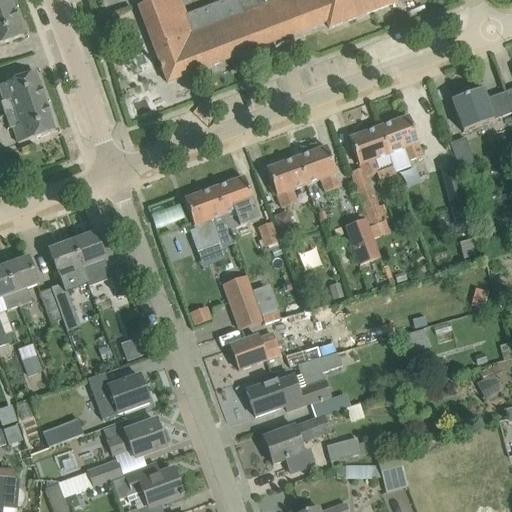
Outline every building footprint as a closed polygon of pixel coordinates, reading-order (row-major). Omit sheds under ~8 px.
[(0,0),(0,12),(13,8),(10,0),(0,0)] [(180,0),(158,0),(138,8),(167,84),(326,23),(329,29),(398,3),(396,0),(227,0),(187,15),(180,0)] [(13,8),(0,12),(0,45),(23,37),(13,8)] [(1,103),(6,117),(45,103),(36,74),(0,86),(0,90),(4,102),(1,103)] [(511,115),(511,114),(504,94),(485,101),(482,91),(452,102),(463,134),(511,115)] [(45,103),(6,117),(10,130),(13,129),(18,145),(55,132),(45,103)] [(408,118),(379,129),(383,139),(389,157),(394,168),(396,174),(409,169),(407,163),(422,158),(417,146),(418,145),(408,118)] [(379,129),(349,140),(352,150),(356,159),(359,169),(361,168),(365,179),(379,174),(393,169),(394,168),(389,157),(383,139),(379,129)] [(468,139),(450,145),(457,170),(475,164),(468,139)] [(326,149),(297,160),(307,186),(321,181),(326,194),(340,189),(335,176),(336,176),(326,149)] [(307,186),(297,160),(266,171),(276,198),(278,198),(283,210),(298,205),(293,192),(307,186)] [(244,179),(214,190),(224,217),(229,231),(259,220),(244,179)] [(214,190),(184,201),(194,231),(190,233),(197,254),(220,246),(212,222),(224,217),(214,190)] [(375,190),(359,196),(371,228),(380,225),(385,223),(390,221),(385,206),(383,206),(381,207),(375,190)] [(461,196),(447,199),(456,233),(470,229),(461,196)] [(287,213),(274,218),(281,237),(295,232),(287,213)] [(380,260),(366,221),(345,229),(359,268),(380,260)] [(258,229),(266,249),(281,244),(273,223),(258,229)] [(95,235),(72,243),(87,286),(88,289),(110,280),(107,269),(108,269),(95,235)] [(471,242),(459,245),(463,260),(475,257),(471,242)] [(72,243),(49,252),(58,279),(60,278),(63,285),(50,290),(58,310),(70,306),(65,294),(87,286),(72,243)] [(279,249),(271,252),(274,259),(282,255),(279,249)] [(4,268),(14,295),(19,308),(33,303),(28,290),(37,286),(28,259),(4,268)] [(110,280),(117,300),(129,295),(118,265),(107,269),(110,280)] [(8,312),(19,308),(14,295),(4,268),(0,269),(0,300),(3,299),(8,312)] [(246,279),(223,287),(240,332),(262,324),(246,279)] [(344,299),(340,285),(329,288),(333,302),(344,299)] [(51,324),(61,320),(50,290),(39,294),(51,324)] [(487,294),(475,291),(471,308),(483,311),(487,294)] [(207,309),(189,315),(194,328),(212,321),(207,309)] [(335,313),(332,313),(336,326),(338,325),(345,323),(341,310),(335,313)] [(307,313),(282,321),(288,341),(323,330),(317,311),(307,313)] [(0,347),(6,346),(9,345),(0,320),(0,347)] [(263,354),(277,349),(272,336),(259,341),(257,338),(230,349),(238,372),(266,362),(263,354)] [(129,360),(142,356),(137,340),(124,344),(129,360)] [(334,342),(317,348),(320,360),(338,355),(334,342)] [(0,357),(9,354),(6,346),(0,347),(0,357)] [(111,357),(108,348),(98,351),(102,361),(111,357)] [(299,367),(320,361),(316,349),(285,358),(289,370),(299,367)] [(477,366),(487,364),(484,355),(475,358),(477,366)] [(342,369),(338,356),(320,361),(299,367),(302,377),(303,381),(322,375),(342,369)] [(22,362),(28,378),(43,373),(37,357),(22,362)] [(104,375),(88,381),(102,422),(149,405),(139,377),(109,389),(104,375)] [(503,393),(494,376),(480,384),(489,401),(503,393)] [(246,393),(255,419),(286,408),(287,412),(310,404),(312,403),(303,381),(302,377),(277,386),(276,382),(246,393)] [(12,407),(0,410),(0,422),(2,428),(17,422),(12,407)] [(263,439),(273,466),(286,462),(291,476),(314,467),(309,452),(303,454),(300,444),(330,433),(325,419),(325,418),(317,421),(294,429),(294,428),(263,439)] [(125,436),(107,443),(113,458),(131,451),(134,460),(165,449),(164,446),(170,443),(166,432),(159,433),(155,422),(124,433),(125,436)] [(18,427),(5,430),(8,444),(22,440),(18,427)] [(57,431),(43,436),(49,450),(62,445),(57,431)] [(328,448),(332,465),(387,451),(384,440),(360,445),(359,439),(328,448)] [(377,459),(383,481),(404,475),(399,453),(377,459)] [(88,474),(94,489),(122,479),(116,464),(88,474)] [(156,466),(125,478),(130,493),(125,495),(129,505),(144,499),(148,510),(183,497),(173,471),(160,476),(156,466)] [(346,468),(346,481),(358,481),(358,468),(346,468)] [(59,485),(58,485),(58,486),(63,500),(94,489),(88,474),(59,485)] [(6,479),(3,509),(18,511),(20,480),(6,479)] [(59,483),(46,482),(47,491),(58,486),(58,485),(59,485),(59,483)] [(45,491),(52,511),(67,511),(63,500),(58,486),(47,491),(45,491)] [(280,494),(282,507),(297,505),(295,492),(280,494)]
